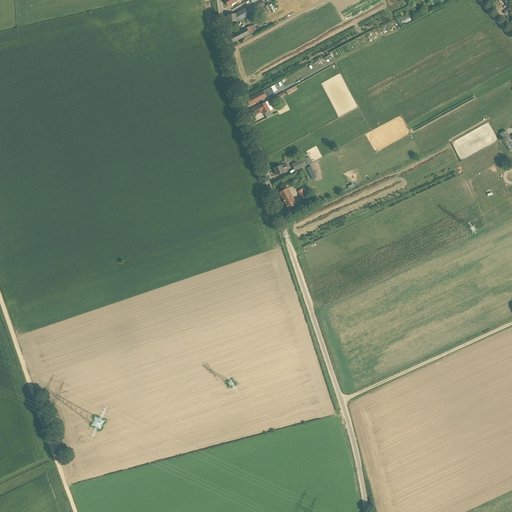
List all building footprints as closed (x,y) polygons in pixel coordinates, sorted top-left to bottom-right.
[(262,1),(256,5),(259,10),(265,6),(263,2),(262,1)] [(511,4),(503,13),(507,17),(511,12),(511,4)] [(236,23),(252,13),(249,8),(248,7),(235,14),(235,15),(227,16),(228,23),(236,22),(236,23)] [(403,24),(412,21),(409,16),(400,19),(403,24)] [(253,30),(256,29),(254,25),(230,37),(231,44),(253,33),(253,32),(254,32),(253,30)] [(297,90),(295,86),(286,92),(288,95),(297,90)] [(267,89),(262,92),(246,100),(249,106),(267,96),(270,95),(267,89)] [(284,92),(268,101),(270,105),(275,102),(275,100),(285,95),(284,92)] [(264,115),(270,111),(265,103),(250,111),(253,116),(262,112),(264,115)] [(510,137),(505,130),(500,134),(505,141),(510,137)] [(306,165),(302,159),(292,164),(295,171),(306,165)] [(286,164),(274,169),(276,175),(284,173),(283,171),(288,170),(286,164)] [(303,188),(298,191),(302,198),(308,195),(304,188),(303,188)] [(287,189),(279,193),(288,209),(296,205),(287,189)]
